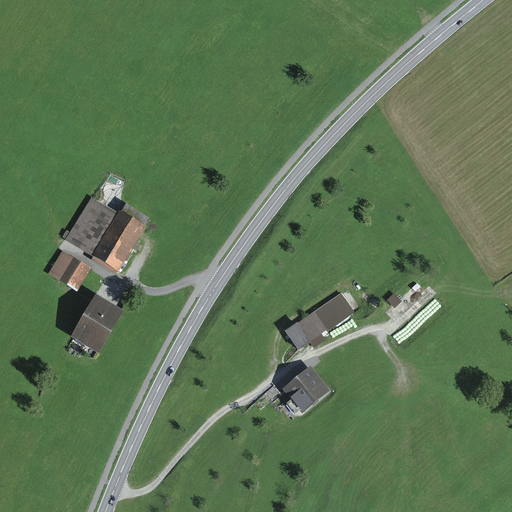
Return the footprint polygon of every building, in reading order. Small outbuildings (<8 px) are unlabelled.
[(94,200),(71,238),(120,266),(144,225),(122,212),(120,215),(94,200)] [(80,286),(91,266),(63,250),(52,271),(80,286)] [(343,292),(290,328),(300,344),(354,308),(343,292)] [(123,309),(99,294),(75,333),(100,348),(123,309)] [(319,388),(300,373),(284,393),(303,408),(319,388)]
